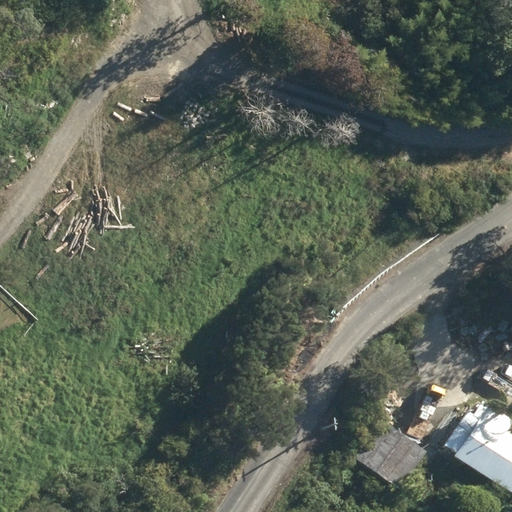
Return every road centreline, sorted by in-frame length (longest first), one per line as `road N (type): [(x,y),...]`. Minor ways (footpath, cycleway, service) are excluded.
road 1 (unclassified): [(511,215),(349,344),(236,511)]
road 2 (track): [(511,157),(268,79),(152,13),(147,0)]
road 3 (track): [(152,13),(0,218)]
